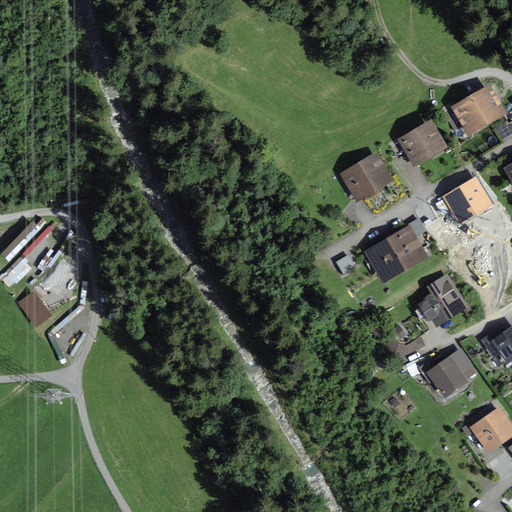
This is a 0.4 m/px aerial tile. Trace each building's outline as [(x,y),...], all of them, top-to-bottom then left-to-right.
[(494,119),(502,113),(489,91),(466,105),(465,102),(444,114),(455,131),(465,125),(467,128),(475,123),(476,125),(492,116),(494,119)] [(511,113),(495,123),(504,140),(511,135),(511,113)] [(441,145),(429,126),(404,141),(415,161),(441,145)] [(348,173),(360,194),(384,179),(378,170),(381,168),(375,157),(348,173)] [(22,251),(27,256),(53,230),(39,216),(1,254),(10,263),(22,251)] [(419,218),(411,223),(419,235),(426,230),(419,218)] [(408,232),(371,253),(384,276),(421,255),(408,232)] [(349,256),(337,263),(344,274),(355,267),(349,256)] [(24,259),(1,280),(9,290),(33,268),(24,259)] [(450,286),(419,307),(427,319),(434,315),(437,321),(461,305),(450,286)] [(53,313),(34,289),(17,302),(36,326),(53,313)] [(418,313),(391,332),(397,340),(406,343),(428,327),(418,313)] [(511,354),(511,330),(504,336),(499,329),(483,340),(494,356),(501,351),(506,359),(511,354)] [(445,393),(463,380),(458,373),(470,364),(462,353),(431,373),(445,393)] [(468,378),(477,373),(472,366),(464,372),(468,378)] [(511,431),(497,412),(476,428),(472,423),(463,429),(471,440),(480,434),(489,447),(511,431)]
